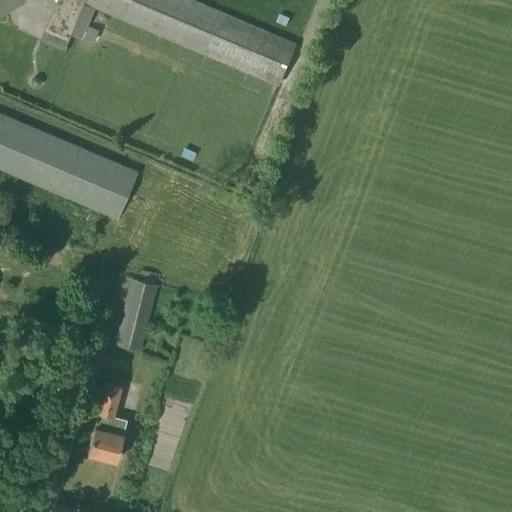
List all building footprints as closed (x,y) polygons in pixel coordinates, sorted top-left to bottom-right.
[(295,44),(190,0),(57,0),(40,39),(64,50),(71,34),(82,38),(83,36),(94,41),(99,29),(88,24),(95,8),(84,3),(85,1),(278,83),(295,44)] [(0,167),(117,217),(137,171),(0,113),(0,167)] [(144,326),(155,284),(131,278),(115,343),(139,349),(141,341),(144,326)] [(62,365),(54,390),(67,394),(75,369),(62,365)] [(93,426),(86,452),(115,460),(122,433),(121,433),(125,419),(112,415),(120,385),(105,381),(97,412),(94,426),(93,426)]
